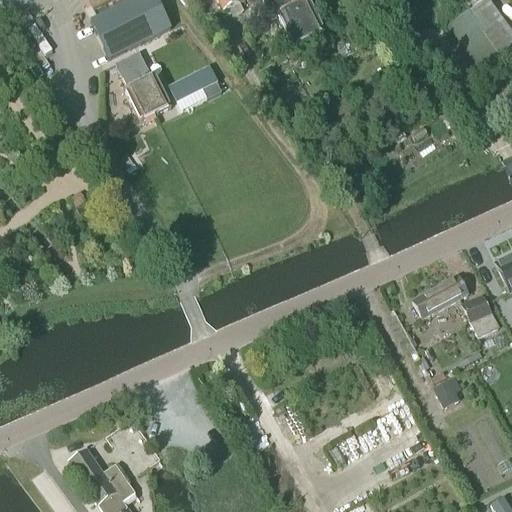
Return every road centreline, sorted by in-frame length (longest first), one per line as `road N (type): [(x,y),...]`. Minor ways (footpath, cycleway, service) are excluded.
road 1 (tertiary): [(0,440),(511,212)]
road 2 (track): [(179,286),(303,238),(316,217),(314,193),(167,0)]
